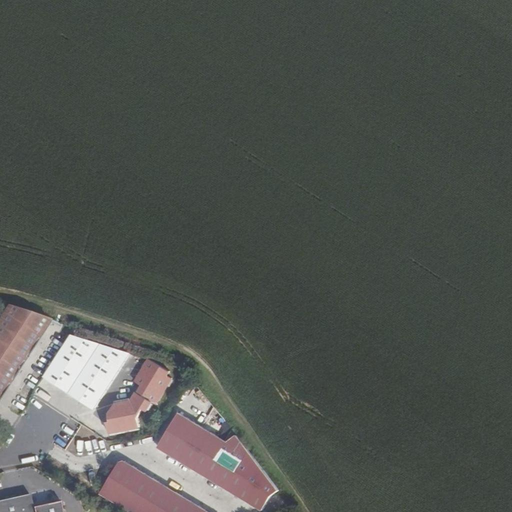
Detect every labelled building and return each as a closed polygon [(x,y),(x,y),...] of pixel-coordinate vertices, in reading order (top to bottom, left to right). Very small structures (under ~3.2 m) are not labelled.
[(0,399),(54,317),(14,306),(0,327),(0,399)] [(102,404),(138,349),(78,332),(51,372),(102,404)] [(142,396),(138,393),(132,401),(115,405),(109,414),(111,421),(107,423),(110,433),(140,427),(138,417),(143,409),(148,411),(153,403),(156,405),(172,378),(168,376),(170,371),(150,359),(136,382),(142,385),(147,389),(142,396)] [(147,389),(142,385),(138,393),(142,396),(147,389)] [(229,438),(182,406),(161,440),(263,506),(272,492),(280,486),(238,431),(229,438)] [(219,511),(127,453),(122,454),(103,483),(146,511),(219,511)] [(0,501),(0,511),(67,511),(66,505),(60,506),(59,502),(52,504),(50,503),(47,503),(46,505),(37,507),(34,494),(0,501)]
